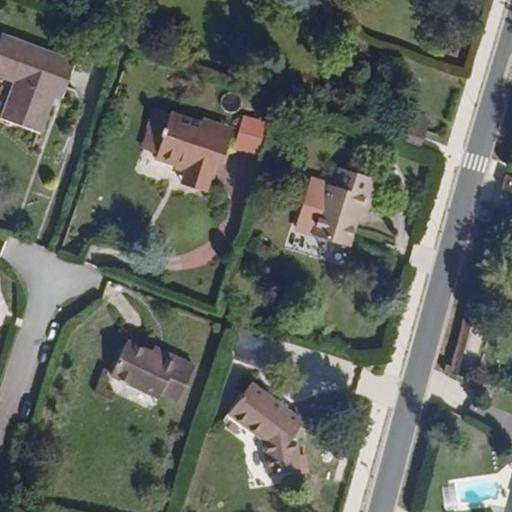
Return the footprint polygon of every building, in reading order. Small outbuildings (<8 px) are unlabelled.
[(64,96),(76,64),(2,36),(0,42),(0,71),(18,79),(3,119),(38,131),(52,92),(64,96)] [(221,164),(228,142),(218,139),(222,126),(203,120),(202,124),(154,110),(148,129),(165,135),(158,155),(157,161),(176,166),(177,163),(187,167),(184,178),(207,185),(215,162),(221,164)] [(425,132),(430,121),(415,116),(411,126),(425,132)] [(262,155),(270,126),(241,118),(233,147),(262,155)] [(228,142),(232,129),(222,126),(218,139),(228,142)] [(419,147),(425,132),(411,126),(405,141),(419,147)] [(158,155),(165,135),(148,129),(142,150),(158,155)] [(350,246),(360,212),(367,214),(377,179),(341,169),(336,187),(329,184),(314,236),(350,246)] [(205,192),(207,185),(184,178),(182,185),(205,192)] [(180,400),(195,367),(164,352),(161,357),(131,343),(115,376),(161,398),(163,392),(180,400)] [(298,442),(307,430),(301,426),(303,422),(256,387),(233,417),(267,442),(271,473),(301,469),(298,442)]
